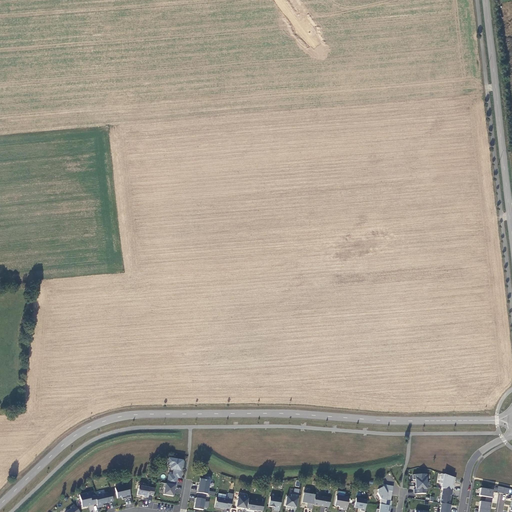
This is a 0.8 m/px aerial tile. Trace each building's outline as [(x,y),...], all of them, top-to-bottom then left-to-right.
[(171,465),(170,469),(174,469),(173,475),(168,474),(167,484),(176,485),(177,477),(179,478),(181,467),(183,467),(184,461),(168,458),(167,464),(171,465)] [(455,477),(442,472),(440,483),(442,483),(441,488),(442,488),(452,490),(453,490),(455,477)] [(426,474),(413,474),(413,479),(415,479),(415,486),(416,486),(416,489),(414,489),(414,493),(426,493),(426,489),(426,474)] [(207,494),(209,481),(204,480),(204,479),(200,478),(199,485),(198,485),(197,492),(198,493),(205,494),(207,494)] [(479,495),(493,498),(494,491),(508,494),(510,487),(482,481),(479,495)] [(175,490),(176,485),(167,484),(164,483),(163,488),(164,488),(163,495),(173,496),(174,489),(175,490)] [(393,486),(383,484),(383,487),(378,489),(377,493),(380,499),(390,501),(393,486)] [(131,497),(128,485),(115,488),(117,498),(123,497),(124,499),(131,497)] [(153,496),(154,489),(138,486),(137,495),(144,496),(144,497),(148,498),(148,495),(153,496)] [(452,490),(442,488),(440,503),(443,504),(449,504),(451,495),(452,490)] [(295,510),(299,490),(294,489),(293,495),(291,495),(290,497),(286,497),(285,506),(286,506),(286,508),(289,509),(289,507),(291,507),(291,509),(295,510)] [(95,496),(94,495),(90,497),(89,492),(79,495),(82,507),(96,504),(95,496)] [(313,505),(314,495),(308,494),(308,493),(303,492),(302,502),(307,503),(306,508),(312,509),(313,505)] [(113,501),(111,493),(106,494),(105,493),(95,496),(96,504),(97,507),(102,506),(102,504),(108,503),(108,502),(113,501)] [(203,510),(205,494),(198,493),(197,498),(195,498),(194,508),(203,510)] [(320,495),(315,494),(314,495),(313,505),(324,506),(329,507),(330,498),(320,497),(320,495)] [(346,510),(349,497),(344,496),(344,497),(336,495),(335,506),(343,507),(342,509),(346,510)] [(281,498),(270,496),(268,506),(274,507),(274,510),(279,511),(281,498)] [(364,511),(367,497),(356,496),(354,507),(360,508),(360,511),(364,511)] [(232,500),(216,497),(214,507),(225,509),(225,508),(230,509),(232,500)] [(248,498),(238,497),(236,507),(242,508),(241,511),(245,511),(246,509),(248,500),(248,498)] [(264,503),(248,500),(246,509),(257,511),(257,510),(262,511),(264,503)] [(490,511),(491,502),(480,501),(479,509),(474,508),(474,511),(490,511)]
